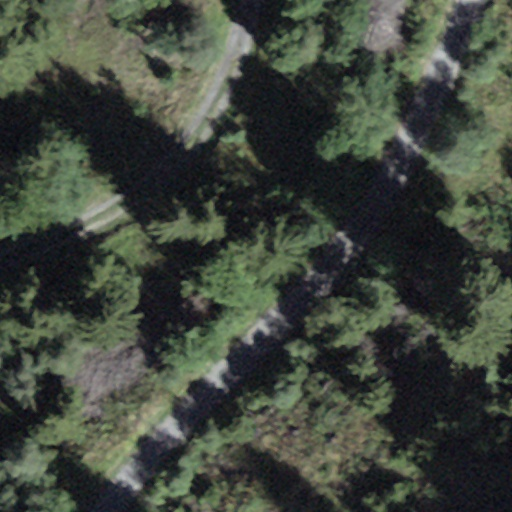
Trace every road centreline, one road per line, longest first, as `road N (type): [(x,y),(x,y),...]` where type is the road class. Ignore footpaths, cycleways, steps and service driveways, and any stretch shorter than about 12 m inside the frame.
road 1 (track): [(107,511),(319,275),(390,180),(446,78),(475,0)]
road 2 (track): [(0,259),(145,192),(192,144),(225,92),(259,0)]
